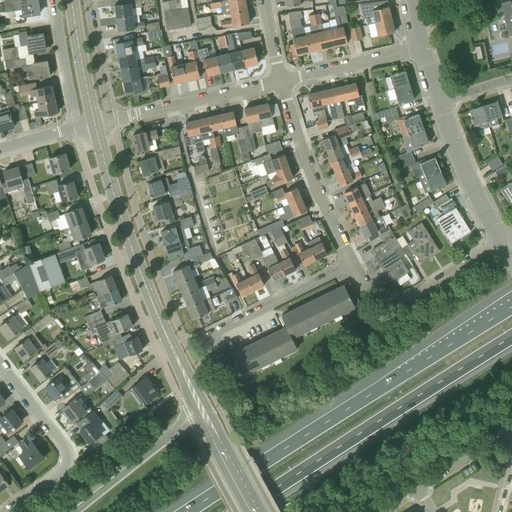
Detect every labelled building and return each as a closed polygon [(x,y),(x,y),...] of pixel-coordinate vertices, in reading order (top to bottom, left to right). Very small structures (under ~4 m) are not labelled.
[(37,0),(30,0),(22,1),(21,0),(4,0),(6,12),(23,9),(24,16),(40,13),(37,0)] [(130,0),(131,3),(114,5),(116,18),(133,16),(132,8),(142,7),(142,2),(145,2),(145,0),(130,0)] [(223,1),(220,1),(210,3),(211,9),(221,7),(222,14),(231,13),(247,10),(245,0),(229,0),(228,0),(223,1)] [(511,0),(501,3),(508,34),(511,32),(511,0)] [(375,23),(392,19),(388,6),(383,8),(381,1),(360,4),(364,21),(366,20),(367,25),(375,23)] [(338,28),(330,30),(334,46),(347,43),(343,27),(342,24),(347,23),(343,6),(336,7),(336,4),(332,4),(335,18),(338,28)] [(188,8),(182,9),(185,27),(191,26),(188,8)] [(182,9),(176,10),(179,28),(185,27),(182,9)] [(176,10),(170,11),(173,29),(179,28),(176,10)] [(249,23),(247,10),(231,13),(232,20),(221,22),(222,27),(233,26),(249,23)] [(173,29),(170,11),(164,12),(167,30),(173,29)] [(301,18),(300,12),(300,11),(288,13),(289,21),(301,18)] [(319,13),(314,14),(318,32),(322,49),(334,46),(330,30),(323,31),(319,13)] [(322,49),(318,32),(314,14),(309,16),(311,26),(309,26),(311,34),(306,35),(309,52),(322,49)] [(133,16),(116,18),(118,31),(135,29),(145,27),(144,22),(134,23),(133,16)] [(196,19),(198,30),(206,29),(206,27),(212,26),(210,16),(196,19)] [(392,19),(375,23),(378,36),(395,32),(392,19)] [(148,32),(149,32),(160,30),(158,22),(146,24),(148,32)] [(352,42),(362,39),(359,27),(349,29),(352,42)] [(160,30),(154,31),(155,38),(162,37),(161,30),(160,30)] [(291,33),(296,55),(309,52),(306,35),(305,35),(304,30),(291,33)] [(30,53),(36,52),(45,50),(43,34),(27,36),(26,31),(18,32),(21,46),(28,45),(30,53)] [(239,41),(252,38),(250,31),(237,33),(239,41)] [(118,56),(134,53),(133,45),(143,43),(142,38),(132,40),(115,43),(118,56)] [(171,56),(171,53),(169,45),(164,46),(166,57),(168,57),(170,67),(174,83),(187,80),(183,64),(175,66),(173,56),(171,56)] [(3,49),(5,61),(20,59),(18,47),(3,49)] [(228,48),(229,53),(233,70),(245,67),(241,50),(234,52),(233,47),(228,48)] [(241,50),(245,67),(258,64),(254,47),(241,50)] [(207,48),(197,50),(201,68),(205,67),(207,76),(220,73),(216,56),(209,58),(207,48)] [(197,69),(201,68),(197,50),(188,52),(189,57),(188,57),(189,63),(183,64),(187,80),(199,77),(197,69)] [(136,60),(134,53),(118,56),(121,69),(137,65),(155,62),(154,57),(144,59),(136,60)] [(229,53),(216,56),(220,73),(233,70),(229,53)] [(20,59),(5,61),(6,69),(14,68),(14,69),(27,66),(29,79),(35,78),(50,76),(47,61),(33,64),(27,65),(26,58),(20,59)] [(156,67),(155,62),(137,65),(121,69),(123,81),(140,78),(139,73),(146,71),(146,69),(156,67)] [(390,76),(394,89),(409,84),(406,71),(390,76)] [(158,81),(160,87),(169,84),(167,77),(158,79),(158,81)] [(126,94),(132,93),(132,96),(143,94),(142,91),(140,78),(123,81),(126,94)] [(372,81),(366,83),(369,96),(375,94),(372,81)] [(38,102),(54,99),(52,86),(38,89),(36,82),(16,86),(18,97),(31,94),(31,96),(37,95),(38,102)] [(356,83),(343,86),(346,99),(353,97),(355,107),(364,105),(362,95),(359,96),(356,83)] [(398,104),(399,104),(414,99),(409,84),(394,89),(398,104)] [(332,89),(335,102),(338,119),(344,117),(341,108),(340,100),(346,99),(343,86),(332,89)] [(332,89),(320,91),(323,104),(329,103),(333,120),(338,119),(335,102),(332,89)] [(16,107),(11,91),(4,94),(7,106),(0,108),(0,107),(0,130),(14,126),(9,109),(16,107)] [(316,114),(317,114),(324,112),(323,104),(320,91),(307,94),(310,107),(314,106),(316,114)] [(57,112),(54,99),(38,102),(40,110),(34,111),(36,117),(41,116),(42,115),(43,118),(49,117),(48,114),(57,112)] [(498,124),(496,118),(502,117),(497,101),(482,105),(489,127),(498,124)] [(277,102),(270,103),(273,115),(280,113),(277,102)] [(256,106),(259,119),(261,127),(273,124),(268,103),(256,106)] [(24,105),(16,107),(20,121),(28,118),(24,105)] [(489,127),(482,105),(469,110),(476,131),(489,127)] [(249,131),(254,130),(252,121),(259,119),(256,106),(244,109),(247,122),(249,131)] [(385,117),(397,113),(395,107),(383,111),(373,114),(375,120),(385,117)] [(232,132),(233,135),(238,134),(236,124),(233,111),(221,114),(224,127),(225,134),(232,132)] [(363,113),(350,116),(352,122),(364,119),(363,113)] [(399,119),(397,113),(385,117),(387,123),(399,119)] [(209,117),(212,130),(224,127),(221,114),(209,117)] [(402,137),(403,137),(424,129),(419,114),(403,120),(406,127),(399,129),(402,137)] [(197,120),(200,133),(202,140),(209,139),(211,148),(209,149),(213,164),(220,163),(216,147),(214,138),(212,130),(209,117),(197,120)] [(328,127),(325,118),(315,121),(319,130),(328,127)] [(204,151),(202,140),(200,133),(197,120),(185,123),(188,135),(183,136),(185,146),(195,144),(197,152),(204,151)] [(327,151),(339,146),(348,143),(345,136),(350,134),(347,125),(333,130),(334,135),(322,139),(327,151)] [(413,148),(429,142),(424,129),(403,137),(405,144),(411,142),(413,148)] [(158,138),(156,130),(145,132),(132,135),(136,151),(149,148),(147,140),(158,138)] [(244,137),(249,160),(250,161),(254,160),(252,151),(255,150),(252,136),(244,137)] [(238,139),(243,161),(249,160),(244,137),(238,139)] [(266,145),(269,154),(282,150),(279,141),(266,145)] [(156,157),(154,158),(154,157),(139,161),(144,175),(158,170),(164,169),(160,156),(168,154),(169,158),(180,155),(179,149),(179,147),(179,146),(155,152),(156,157)] [(343,158),(339,146),(327,151),(331,162),(343,158)] [(349,150),(351,155),(360,151),(358,147),(349,150)] [(335,174),(348,169),(354,166),(352,161),(353,160),(372,152),(370,148),(360,151),(351,155),(343,158),(331,162),(335,174)] [(398,156),(401,162),(413,157),(411,151),(398,156)] [(65,153),(49,158),(53,174),(70,169),(65,153)] [(267,175),(276,171),(288,166),(284,154),(271,159),(269,154),(254,160),(256,166),(257,166),(261,177),(267,175)] [(419,177),(420,180),(426,178),(441,172),(435,157),(425,161),(424,159),(415,163),(413,157),(401,162),(403,168),(410,165),(416,178),(419,177)] [(492,171),(494,170),(502,164),(497,157),(487,163),(492,171)] [(198,160),(199,165),(193,167),(195,175),(209,171),(206,158),(198,160)] [(32,163),(24,165),(28,177),(35,175),(32,163)] [(505,163),(502,164),(494,170),(499,177),(510,170),(505,163)] [(293,178),(288,166),(276,171),(278,176),(266,181),(268,187),(280,183),(293,178)] [(24,187),(22,180),(18,167),(4,171),(7,183),(2,184),(2,185),(5,193),(8,192),(8,194),(18,191),(18,189),(24,187)] [(348,169),(335,174),(340,186),(352,181),(352,180),(361,177),(359,170),(350,174),(348,169)] [(441,172),(426,178),(420,180),(425,193),(446,184),(441,172)] [(381,173),(366,179),(369,185),(383,179),(381,173)] [(73,181),(58,185),(56,179),(45,183),(48,194),(59,191),(62,201),(78,196),(73,181)] [(168,192),(170,196),(191,191),(188,179),(163,187),(161,179),(148,183),(152,195),(150,196),(151,197),(165,193),(168,192)] [(511,199),(511,205),(511,206),(511,205),(511,180),(500,189),(501,188),(506,196),(508,194),(511,199)] [(349,204),(362,198),(370,194),(365,183),(356,187),(344,193),(349,204)] [(2,185),(0,185),(0,207),(1,207),(9,205),(8,202),(5,193),(2,185)] [(253,200),(256,199),(268,193),(265,186),(250,192),(253,200)] [(275,197),(276,198),(278,202),(286,198),(289,204),(301,199),(297,187),(284,193),(275,197)] [(31,189),(24,192),(27,204),(35,202),(31,189)] [(191,191),(170,196),(171,201),(169,202),(153,206),(157,220),(164,218),(164,219),(166,218),(167,223),(166,223),(166,224),(174,221),(171,208),(182,205),(181,201),(193,198),(191,191)] [(446,194),(433,202),(436,208),(449,200),(446,194)] [(355,215),(367,209),(383,202),(380,197),(365,205),(362,198),(349,204),(355,215)] [(430,197),(418,204),(414,207),(417,212),(422,209),(433,202),(430,197)] [(280,216),(281,219),(282,221),(285,219),(294,215),(294,216),(306,210),(301,199),(289,204),(282,207),(285,213),(280,216)] [(385,207),(383,202),(367,209),(355,215),(360,226),(372,220),(369,214),(385,207)] [(65,213),(70,227),(86,221),(81,207),(65,213)] [(470,231),(455,207),(436,220),(451,243),(470,231)] [(60,218),(58,210),(46,214),(49,222),(60,218)] [(301,229),(312,223),(309,215),(296,220),(301,229)] [(165,245),(179,241),(186,239),(183,229),(194,226),(191,216),(180,220),(181,226),(175,227),(161,231),(165,245)] [(368,243),(379,236),(390,230),(389,226),(386,227),(384,222),(381,216),(379,217),(372,220),(360,226),(368,243)] [(86,221),(70,227),(64,229),(67,237),(62,239),(63,242),(57,244),(60,252),(71,247),(69,242),(75,240),(91,234),(86,221)] [(414,240),(402,248),(410,261),(416,257),(420,263),(439,251),(422,223),(408,232),(414,240)] [(257,230),(260,236),(271,231),(269,225),(257,230)] [(280,227),(271,231),(271,232),(272,233),(270,234),(277,247),(288,242),(280,227)] [(395,237),(390,230),(379,236),(384,243),(371,251),(391,281),(407,271),(394,250),(401,246),(395,237)] [(310,247),(316,260),(327,254),(321,242),(319,237),(307,242),(310,247)] [(189,248),(188,246),(189,245),(187,239),(186,239),(179,241),(165,245),(169,259),(182,255),(184,260),(202,255),(200,245),(189,248)] [(248,242),(256,258),(263,255),(255,239),(248,242)] [(248,262),(256,258),(248,242),(240,246),(248,262)] [(316,260),(310,247),(304,251),(299,242),(295,244),(299,253),(305,265),(316,260)] [(57,262),(77,255),(83,269),(91,266),(91,264),(104,259),(99,244),(85,249),(82,250),(80,244),(71,247),(60,252),(29,263),(40,291),(64,282),(57,262)] [(285,260),(279,263),(284,275),(296,269),(290,257),(290,258),(285,249),(281,251),(285,260)] [(227,252),(231,261),(237,259),(233,250),(227,252)] [(210,252),(203,255),(202,255),(184,260),(185,260),(187,265),(173,271),(178,283),(193,277),(191,270),(200,266),(199,264),(212,258),(210,252)] [(274,254),(268,257),(263,260),(267,268),(273,280),(284,275),(279,263),(274,254)] [(0,277),(1,280),(14,272),(19,269),(16,263),(10,267),(9,265),(1,270),(0,268),(0,277)] [(29,263),(19,269),(14,272),(18,278),(28,299),(40,291),(29,263)] [(253,275),(247,278),(253,290),(264,285),(258,273),(254,264),(249,267),(253,275)] [(18,278),(14,272),(1,280),(5,286),(18,278)] [(253,290),(247,278),(241,281),(237,273),(232,275),(236,284),(242,296),(253,290)] [(92,283),(97,295),(103,293),(116,288),(111,275),(98,280),(92,283)] [(80,289),(89,285),(86,277),(77,281),(80,289)] [(183,295),(198,289),(193,277),(178,283),(183,295)] [(206,286),(215,282),(213,277),(204,281),(206,286)] [(215,282),(206,286),(208,291),(217,287),(215,282)] [(292,337),(320,323),(360,304),(356,295),(353,297),(347,284),(348,284),(347,283),(337,288),(339,291),(283,319),(287,327),(286,327),(287,330),(238,354),(236,351),(230,354),(230,355),(231,354),(236,365),(235,365),(241,376),(297,348),(292,337)] [(12,298),(6,289),(4,291),(1,286),(0,286),(0,302),(2,302),(3,304),(12,298)] [(103,293),(97,295),(96,296),(102,309),(122,300),(116,288),(103,293)] [(188,307),(203,300),(198,289),(183,295),(188,307)] [(228,303),(237,298),(235,293),(226,298),(228,303)] [(210,297),(203,300),(188,307),(193,319),(215,310),(210,297)] [(32,306),(28,299),(16,306),(21,314),(32,306)] [(89,324),(104,318),(101,310),(86,316),(89,324)] [(103,345),(114,341),(113,341),(122,337),(120,332),(132,326),(127,313),(106,322),(104,318),(89,324),(89,325),(92,333),(97,331),(103,345)] [(22,328),(13,316),(0,325),(0,327),(8,339),(22,328)] [(43,318),(30,328),(35,333),(47,324),(43,318)] [(119,345),(124,357),(143,349),(137,336),(132,339),(130,333),(122,337),(113,341),(114,341),(116,346),(119,345)] [(43,344),(42,345),(33,334),(28,337),(15,347),(24,359),(43,345),(43,344)] [(49,357),(52,355),(60,349),(54,342),(44,350),(49,357)] [(42,358),(30,367),(40,380),(52,371),(42,358)] [(92,362),(99,369),(100,371),(107,378),(115,387),(129,374),(121,366),(113,373),(105,364),(102,366),(96,360),(92,362)] [(100,371),(99,369),(92,362),(86,368),(88,371),(84,375),(88,381),(100,371)] [(54,375),(56,378),(45,387),(55,399),(69,388),(66,383),(73,378),(64,367),(54,375)] [(107,379),(107,378),(100,371),(88,381),(95,389),(107,379)] [(145,403),(158,393),(157,392),(158,390),(158,389),(158,387),(156,385),(155,384),(153,384),(152,384),(146,377),(133,387),(145,403)] [(123,396),(116,389),(104,401),(110,408),(123,396)] [(81,414),(83,418),(88,414),(80,404),(85,400),(81,394),(62,409),(72,421),(81,414)] [(4,426),(9,432),(22,422),(12,409),(0,418),(0,428),(1,429),(4,426)] [(92,410),(88,414),(83,418),(77,423),(80,421),(84,427),(80,431),(89,443),(93,440),(99,448),(110,439),(106,434),(104,435),(97,426),(102,422),(92,410)] [(6,442),(0,446),(0,456),(18,442),(13,436),(6,442)] [(19,455),(30,468),(44,457),(29,437),(20,444),(25,451),(19,455)] [(0,465),(2,465),(0,462),(0,490),(8,484),(0,473),(0,465)] [(473,465),(470,467),(466,470),(463,472),(466,476),(476,469),(473,465)]
